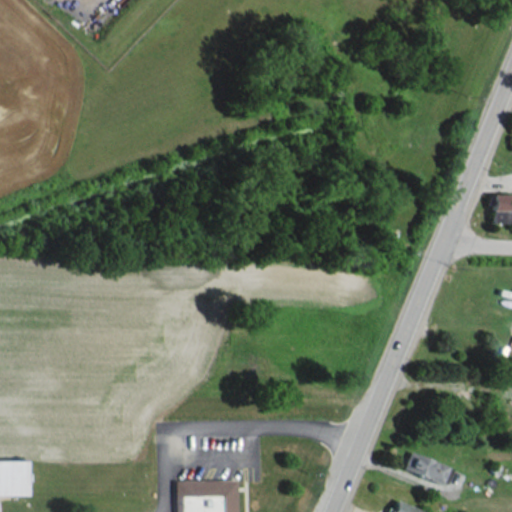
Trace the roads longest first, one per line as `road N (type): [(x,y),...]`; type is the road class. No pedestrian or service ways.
road 1 (secondary): [(329,511),(438,247)]
road 2 (secondary): [(438,247),(511,67)]
